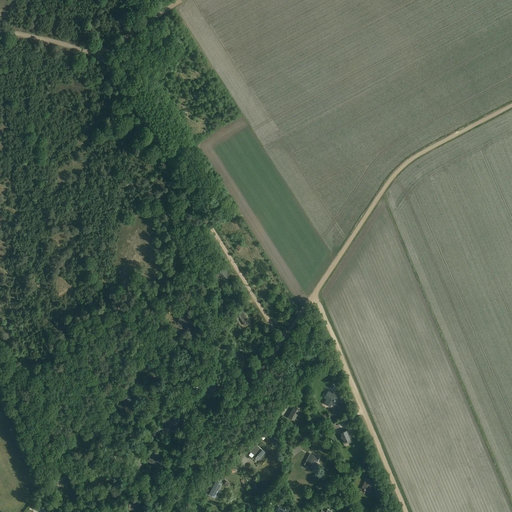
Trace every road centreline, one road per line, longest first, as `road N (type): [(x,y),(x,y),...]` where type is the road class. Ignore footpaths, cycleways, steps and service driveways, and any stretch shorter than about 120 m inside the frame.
road 1 (track): [(186,482),(402,164),(511,104)]
road 2 (track): [(282,340),(98,54)]
road 3 (track): [(406,511),(313,293)]
